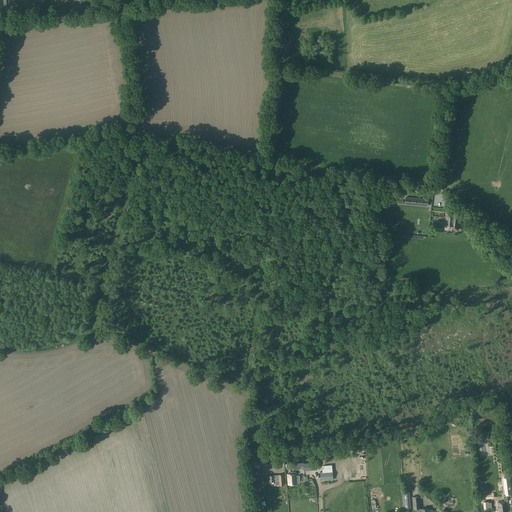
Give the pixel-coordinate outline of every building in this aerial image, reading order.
[(428,198),(406,196),(405,203),(428,205),(428,198)] [(458,230),(460,213),(447,212),(445,229),(458,230)] [(256,468),(252,494),(257,495),(258,487),(261,469),(260,469),(260,464),(267,465),(268,460),(253,458),(252,468),(256,468)] [(318,469),(318,461),(304,462),(287,462),(287,469),(304,468),(304,470),(318,469)] [(321,480),(333,479),(333,471),(320,472),(321,480)] [(288,484),(297,483),(296,473),(287,474),(288,484)] [(284,485),(284,478),(285,478),(284,475),(268,476),(268,482),(275,482),(275,481),(276,481),(276,485),(284,485)] [(510,477),(504,477),(506,495),(504,495),(504,501),(497,502),(498,509),(497,509),(497,511),(507,511),(507,501),(506,501),(506,498),(507,498),(507,495),(511,495),(510,477)] [(404,508),(411,508),(410,491),(403,492),(404,508)] [(420,509),(420,508),(419,496),(412,497),(413,509),(418,508),(418,509),(419,510),(419,511),(418,511),(431,511),(432,510),(429,508),(421,509),(420,509)] [(488,501),(483,502),(483,501),(483,510),(491,510),(491,502),(489,503),(489,502),(488,501)]
